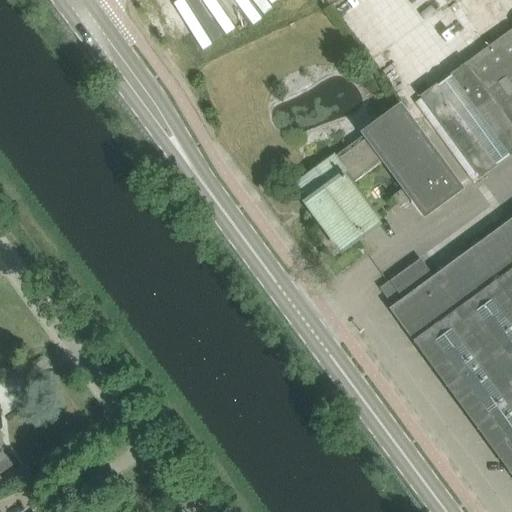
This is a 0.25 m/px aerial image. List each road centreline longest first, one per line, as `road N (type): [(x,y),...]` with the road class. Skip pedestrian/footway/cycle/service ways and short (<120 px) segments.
road 1 (tertiary): [(66,0),(444,511)]
road 2 (unclassified): [(0,249),(191,511)]
